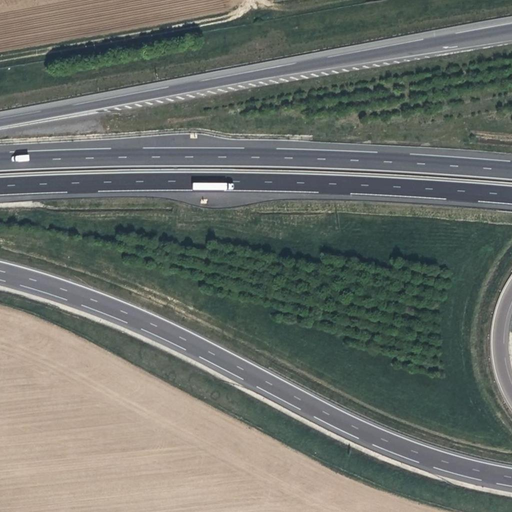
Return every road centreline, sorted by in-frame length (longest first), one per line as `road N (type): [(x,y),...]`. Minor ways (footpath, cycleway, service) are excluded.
road 1 (motorway): [(0,271),(166,330),(395,444),(511,478)]
road 2 (motorway): [(511,32),(0,122)]
road 3 (motorway): [(0,185),(207,180),(511,194)]
road 4 (motorway): [(511,169),(198,156),(0,160)]
road 5 (track): [(0,60),(219,22),(254,0)]
